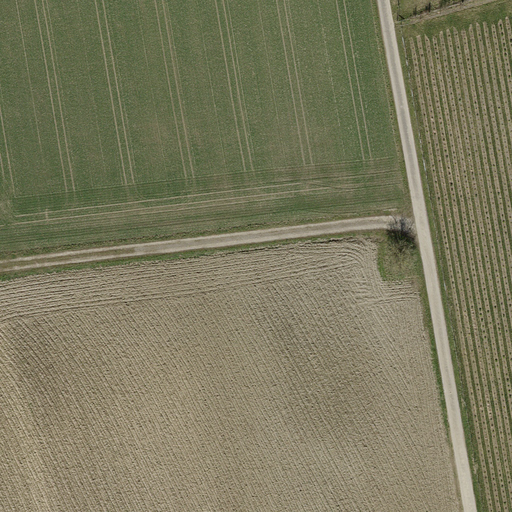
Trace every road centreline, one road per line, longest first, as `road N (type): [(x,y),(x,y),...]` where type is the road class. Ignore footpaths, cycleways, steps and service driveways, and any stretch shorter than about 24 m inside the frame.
road 1 (track): [(384,0),(471,511)]
road 2 (track): [(423,225),(0,263)]
